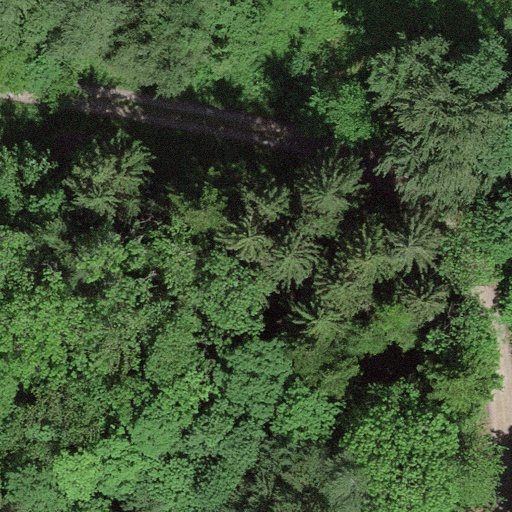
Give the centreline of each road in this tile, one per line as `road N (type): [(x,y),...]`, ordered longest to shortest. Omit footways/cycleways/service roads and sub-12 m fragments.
road 1 (track): [(511,458),(490,291),(368,150),(0,83)]
road 2 (track): [(368,150),(433,140),(511,150)]
